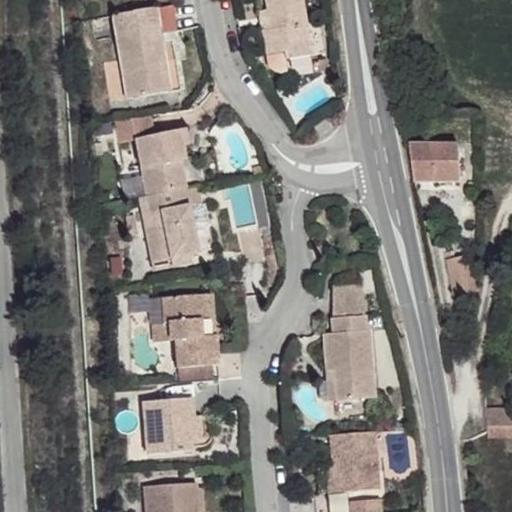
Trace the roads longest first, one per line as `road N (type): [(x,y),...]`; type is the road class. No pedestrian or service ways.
road 1 (residential): [(310,169),(295,197),(295,288),(256,364),(267,511)]
road 2 (tertiary): [(373,170),(438,511)]
road 3 (unclassified): [(0,220),(16,511)]
road 4 (unclassified): [(212,0),(232,84),(310,169)]
road 5 (tertiary): [(354,0),(373,170)]
